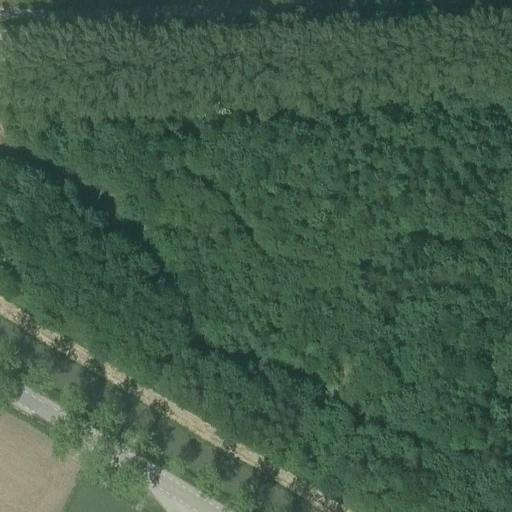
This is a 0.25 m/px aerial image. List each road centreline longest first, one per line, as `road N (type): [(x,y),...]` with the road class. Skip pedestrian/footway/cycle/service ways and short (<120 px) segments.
road 1 (tertiary): [(511,27),(0,42)]
road 2 (tertiary): [(176,491),(0,379)]
